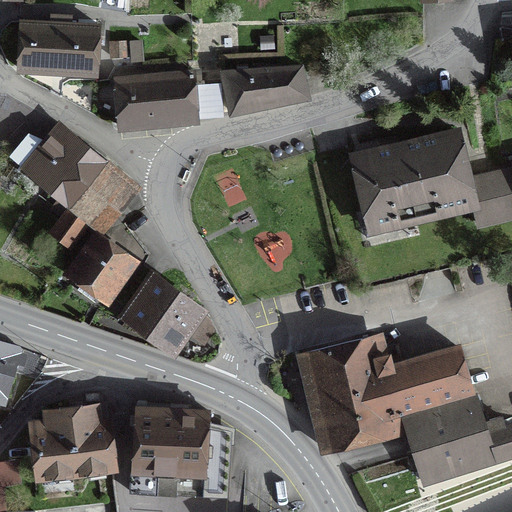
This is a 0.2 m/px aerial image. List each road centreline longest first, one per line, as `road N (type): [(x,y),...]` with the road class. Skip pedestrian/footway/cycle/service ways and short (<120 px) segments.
road 1 (residential): [(165,168),(178,147),(199,135),(338,101),(434,63),(472,35),(491,0)]
road 2 (residential): [(228,394),(239,337),(164,210),(165,168)]
road 3 (primary): [(228,394),(0,314)]
road 4 (residential): [(165,168),(0,70)]
road 5 (primary): [(339,511),(287,436),(228,394)]
